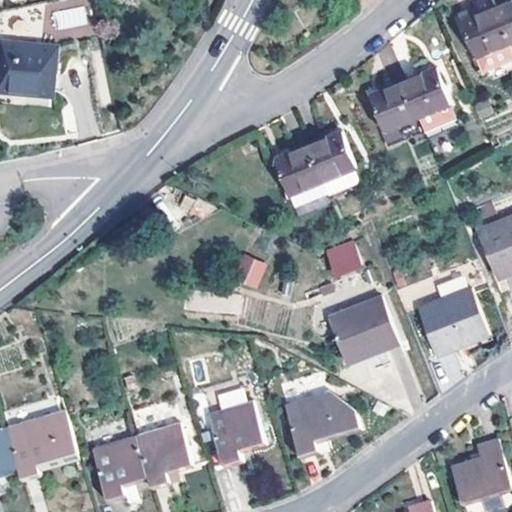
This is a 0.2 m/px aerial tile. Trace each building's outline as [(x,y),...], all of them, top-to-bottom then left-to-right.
[(47,0),(50,30),(89,26),(86,0),(47,0)] [(511,0),(498,6),(511,39),(511,0)] [(465,19),(485,68),(511,57),(511,39),(498,6),(465,19)] [(0,57),(0,88),(57,96),(61,45),(2,39),(0,57)] [(408,79),(423,116),(455,103),(440,66),(408,79)] [(374,93),(389,130),(423,116),(408,79),(374,93)] [(346,132),(312,145),(327,181),(333,194),(366,181),(361,167),(346,132)] [(327,181),(312,145),(278,158),(294,194),(299,207),(333,194),(327,181)] [(501,276),(511,271),(511,217),(483,229),(501,276)] [(323,251),(335,278),(364,266),(352,239),(323,251)] [(421,308),(439,354),(491,335),(473,288),(421,308)] [(350,364),(403,344),(384,296),(331,316),(350,364)] [(287,404),(304,458),(322,452),(331,449),(329,440),(364,429),(358,409),(332,390),(287,404)] [(212,413),(228,467),(247,462),(244,452),(269,444),(254,400),(212,413)] [(68,408),(9,426),(22,469),(25,479),(45,473),(42,464),(81,452),(68,408)] [(184,421),(140,434),(153,479),(155,488),(174,482),(184,480),(181,470),(198,465),(184,421)] [(0,475),(22,469),(9,426),(0,428),(0,486),(2,486),(0,479),(0,475)] [(153,479),(140,434),(96,447),(114,501),(131,495),(129,486),(153,479)] [(466,504),(511,490),(511,477),(500,436),(479,443),(483,457),(454,464),(466,504)] [(436,511),(433,500),(413,505),(413,511),(436,511)]
